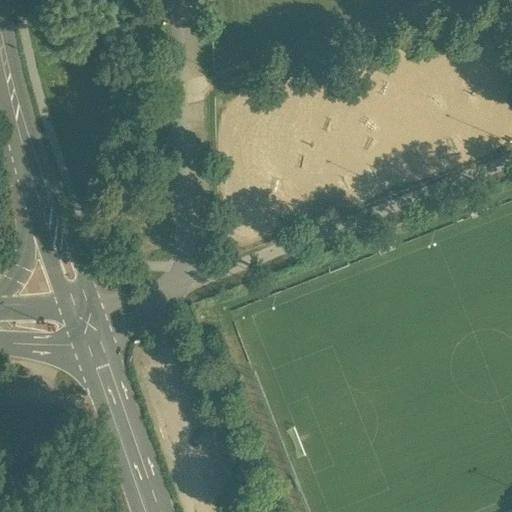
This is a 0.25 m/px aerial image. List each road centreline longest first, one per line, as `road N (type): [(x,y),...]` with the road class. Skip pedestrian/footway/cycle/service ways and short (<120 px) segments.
road 1 (secondary): [(84,322),(155,511)]
road 2 (tertiary): [(41,186),(14,101),(0,17)]
road 3 (tertiary): [(84,322),(41,186)]
